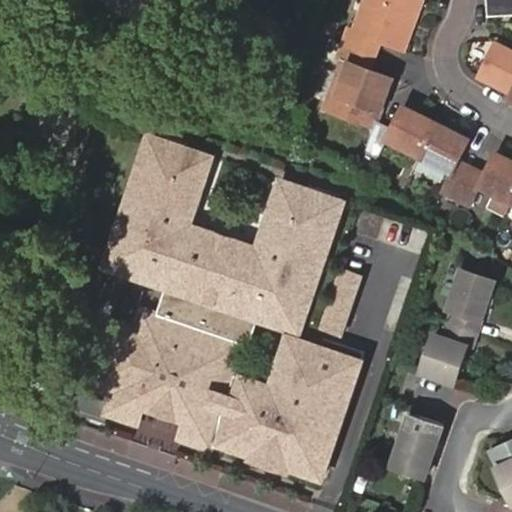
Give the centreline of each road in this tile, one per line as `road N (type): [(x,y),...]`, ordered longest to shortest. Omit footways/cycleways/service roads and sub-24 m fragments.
road 1 (tertiary): [(0,438),(217,511)]
road 2 (residential): [(487,511),(444,497),(467,426),(511,412)]
road 3 (residential): [(511,122),(452,75),(448,53),(465,0)]
